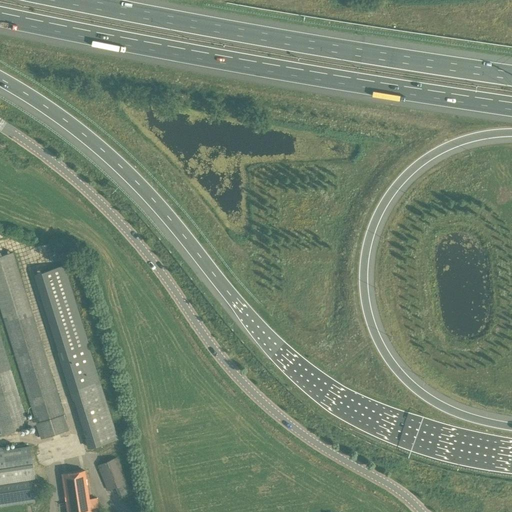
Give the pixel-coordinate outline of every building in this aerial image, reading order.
[(0,337),(0,430),(1,435),(37,424),(41,439),(68,430),(12,253),(0,256),(0,307),(35,418),(26,420),(0,337)] [(65,266),(36,275),(89,447),(118,438),(65,266)] [(4,448),(0,448),(0,506),(36,502),(33,480),(35,480),(31,448),(5,451),(4,448)] [(116,457),(98,465),(108,490),(115,487),(119,496),(130,491),(126,482),(127,482),(116,457)] [(85,470),(62,474),(67,506),(75,505),(76,510),(91,508),(91,507),(98,506),(97,497),(89,499),(85,470)]
